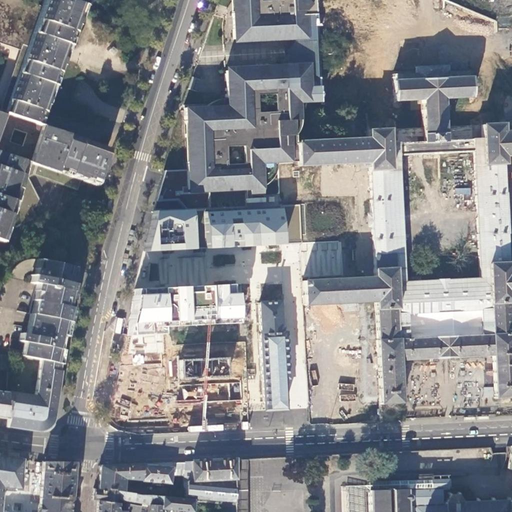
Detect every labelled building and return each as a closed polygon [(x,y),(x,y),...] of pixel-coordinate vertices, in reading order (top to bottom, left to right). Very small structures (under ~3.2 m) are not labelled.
[(64,51),(80,7),(81,8),(82,4),(84,0),(41,0),(40,7),(20,0),(0,0),(0,37),(26,47),(23,56),(5,106),(3,113),(0,111),(0,153),(28,163),(41,126),(39,125),(41,120),(64,51)] [(232,0),(235,38),(237,38),(237,41),(265,40),(265,37),(291,35),(296,38),(290,51),(290,57),(283,58),(283,66),(256,68),(256,65),(229,66),(229,69),(225,69),(227,97),(219,98),(205,105),(184,106),(187,171),(188,188),(190,187),(191,190),(208,189),(209,207),(263,204),(262,193),(277,192),(276,162),(300,161),(298,142),(298,135),(302,129),(304,125),(305,119),(304,103),(325,102),(324,88),(323,78),(323,77),(321,77),(320,54),(316,0),(232,0)] [(417,0),(365,0),(367,46),(420,43),(417,0)] [(511,61),(502,62),(504,98),(511,97),(511,61)] [(303,307),(373,303),(376,349),(378,390),(379,404),(383,404),(402,403),(400,360),(435,358),(435,359),(446,359),(456,358),(456,357),(492,356),(494,398),(511,397),(511,327),(511,303),(511,295),(511,271),(510,271),(503,156),(511,155),(511,131),(505,132),(505,123),(504,98),(502,62),(479,64),(481,124),(482,139),(447,140),(444,99),(470,96),(469,71),(447,73),(446,66),(415,67),(415,74),(394,75),(395,102),(421,101),(423,128),(392,129),(390,75),(366,76),(367,100),(369,139),(298,142),(300,161),(300,166),(368,162),(368,170),(369,170),(370,200),(369,200),(370,218),(371,239),(373,239),(375,277),(303,281),(303,307)] [(324,88),(325,102),(367,100),(366,76),(323,78),(324,88)] [(50,129),(41,126),(28,163),(81,182),(82,180),(95,185),(107,149),(93,144),(72,137),(50,129)] [(6,227),(28,163),(0,153),(0,242),(1,242),(6,227)] [(81,182),(28,163),(6,227),(13,224),(15,227),(35,218),(31,209),(40,204),(27,176),(34,174),(79,190),(81,182)] [(149,242),(147,252),(154,251),(174,251),(208,249),(221,248),(289,243),(288,206),(210,211),(209,207),(208,189),(191,190),(190,187),(188,188),(187,171),(166,172),(161,191),(154,222),(149,242)] [(71,276),(73,268),(36,260),(34,267),(32,274),(70,283),(71,276)] [(75,288),(76,284),(70,283),(32,274),(30,274),(29,281),(28,285),(36,287),(30,312),(67,321),(68,317),(70,308),(71,308),(72,301),(73,299),(72,288),(75,288)] [(136,291),(130,329),(165,328),(245,323),(243,286),(212,287),(175,289),(155,290),(136,291)] [(288,380),(288,375),(287,356),(286,331),(283,331),(281,300),(258,302),(260,332),(259,332),(260,368),(262,368),(264,379),(265,409),(265,412),(285,410),(284,380),(288,380)] [(26,335),(19,333),(13,356),(39,362),(31,396),(6,391),(6,393),(7,419),(6,424),(20,426),(20,425),(34,427),(33,431),(39,432),(41,432),(43,431),(45,430),(46,429),(47,428),(48,427),(50,426),(51,424),(52,422),(52,421),(53,415),(51,414),(52,409),(53,398),(55,389),(58,368),(59,364),(60,364),(62,350),(54,348),(57,334),(65,336),(68,321),(67,321),(30,312),(26,335)] [(165,328),(130,329),(109,420),(169,420),(169,414),(169,401),(168,387),(168,385),(168,380),(167,360),(166,346),(165,328)] [(226,359),(227,378),(231,377),(231,382),(232,396),(247,395),(246,358),(226,359)] [(226,359),(167,360),(168,380),(174,380),(208,378),(227,378),(226,359)] [(341,383),(340,399),(354,400),(355,384),(341,383)] [(218,418),(248,416),(247,395),(232,396),(226,396),(217,396),(218,403),(218,414),(218,418)] [(22,459),(0,455),(0,505),(2,487),(19,489),(22,459)] [(237,470),(236,459),(236,457),(215,459),(190,461),(192,481),(237,480),(237,470)] [(247,469),(246,459),(236,459),(237,470),(247,469)] [(74,462),(42,462),(41,472),(73,475),(73,469),(74,462)] [(171,484),(173,462),(156,463),(143,464),(142,480),(142,481),(171,484)] [(142,480),(143,464),(121,465),(100,465),(99,467),(98,479),(97,489),(140,493),(141,489),(123,489),(123,485),(127,485),(127,479),(142,480)] [(41,472),(39,497),(72,500),(73,488),(74,475),(73,475),(41,472)] [(445,511),(444,502),(442,502),(441,489),(447,489),(448,487),(449,487),(449,478),(448,478),(448,474),(387,475),(388,489),(367,490),(367,511),(445,511)] [(140,493),(97,489),(94,488),(93,493),(93,500),(97,500),(115,503),(115,499),(149,505),(150,495),(140,493)] [(449,495),(444,502),(445,511),(510,511),(510,502),(511,502),(511,499),(510,500),(510,497),(508,497),(508,499),(494,500),(494,497),(491,497),(492,500),(479,500),(478,498),(476,498),(476,500),(463,501),(460,495),(460,493),(458,492),(457,494),(451,494),(449,492),(447,493),(449,495)] [(151,495),(150,495),(149,505),(148,508),(147,511),(161,511),(162,510),(163,496),(151,495)] [(193,511),(194,499),(163,496),(162,510),(180,511),(193,511)] [(75,511),(77,502),(72,502),(72,500),(39,497),(38,511),(75,511)] [(115,503),(97,500),(96,508),(95,511),(124,511),(117,511),(118,503),(115,503)] [(237,511),(237,503),(213,502),(212,511),(224,511),(237,511)] [(126,503),(124,511),(147,511),(148,508),(140,507),(140,506),(126,503)]
